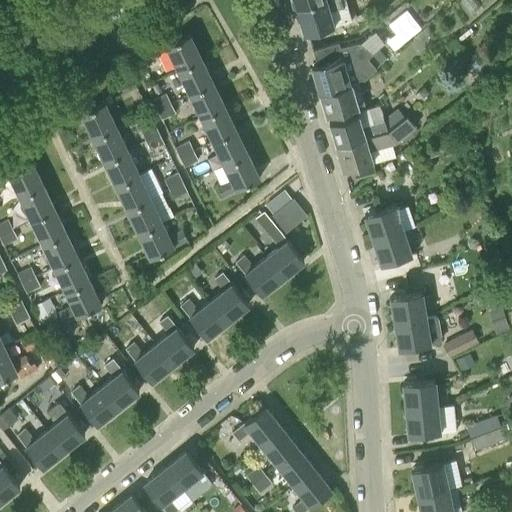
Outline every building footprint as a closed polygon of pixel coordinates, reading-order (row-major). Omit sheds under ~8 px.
[(340,0),(300,0),(294,2),(303,34),(334,25),(330,10),(337,8),(342,6),(340,0)] [(166,45),(178,69),(202,58),(190,33),(166,45)] [(320,91),(358,80),(364,79),(375,69),(367,56),(369,54),(358,41),(339,46),(338,42),(313,49),(318,64),(312,66),(320,91)] [(134,60),(147,54),(143,45),(130,51),(134,60)] [(378,47),(369,54),(367,56),(375,69),(387,58),(378,47)] [(202,58),(178,69),(189,93),(213,81),(202,58)] [(124,92),(137,86),(132,76),(119,82),(124,92)] [(358,80),(320,91),(321,95),(321,98),(322,102),(324,104),(327,115),(359,105),(353,86),(359,85),(358,80)] [(213,81),(189,93),(201,117),(225,105),(213,81)] [(145,85),(150,96),(156,93),(151,82),(145,85)] [(418,91),(423,96),(428,92),(423,86),(418,90),(418,91)] [(151,101),(156,110),(171,102),(166,93),(151,101)] [(92,137),(116,126),(105,101),(80,113),(92,137)] [(171,102),(156,110),(161,119),(176,111),(171,102)] [(225,105),(201,117),(212,140),(236,129),(225,105)] [(333,136),(336,146),(389,130),(406,116),(398,108),(384,119),(368,123),(362,125),(359,113),(329,122),(330,125),(330,128),(331,132),(333,136)] [(136,116),(139,123),(148,119),(145,112),(136,116)] [(389,130),(336,146),(343,168),(373,159),(370,149),(396,142),(416,127),(406,116),(389,130)] [(140,130),(145,140),(159,133),(154,124),(140,130)] [(104,161),(128,150),(116,126),(92,137),(104,161)] [(236,129),(212,140),(223,164),(247,152),(236,129)] [(159,133),(145,140),(149,150),(164,143),(159,133)] [(175,148),(180,157),(193,150),(189,141),(175,148)] [(421,149),(424,158),(439,153),(436,144),(421,149)] [(115,185),(139,173),(128,150),(104,161),(115,185)] [(193,150),(180,157),(184,166),(197,159),(193,150)] [(247,152),(223,164),(231,179),(217,185),(222,195),(259,177),(247,152)] [(8,171),(20,196),(44,185),(32,160),(8,171)] [(389,170),(395,168),(391,160),(386,163),(389,170)] [(126,209),(150,197),(163,191),(151,167),(139,173),(115,185),(126,209)] [(164,177),(169,187),(183,181),(178,171),(164,177)] [(183,181),(169,187),(173,197),(188,191),(183,181)] [(44,185),(20,196),(31,220),(55,208),(44,185)] [(292,197),(285,188),(284,188),(266,203),(273,212),(292,197)] [(138,232),(162,221),(150,197),(126,209),(138,232)] [(498,207),(496,200),(489,203),(491,209),(498,207)] [(373,238),(402,228),(394,203),(365,213),(373,238)] [(55,208),(31,220),(42,243),(66,232),(55,208)] [(278,246),(266,256),(282,277),(303,260),(264,210),(256,217),(278,246)] [(0,233),(13,228),(8,218),(0,221),(0,233)] [(169,236),(162,221),(138,232),(149,257),(188,239),(183,229),(169,236)] [(13,228),(0,233),(0,236),(4,244),(17,238),(13,228)] [(411,253),(402,228),(373,238),(381,263),(411,253)] [(66,232),(42,243),(54,267),(78,255),(66,232)] [(216,246),(221,252),(229,246),(224,239),(216,246)] [(497,257),(496,252),(492,241),(482,244),(486,259),(496,257),(497,257)] [(78,255),(54,267),(65,290),(89,279),(78,255)] [(282,277),(266,256),(253,267),(244,255),(235,261),(261,294),(282,277)] [(194,262),(187,267),(193,276),(200,270),(194,262)] [(22,282),(35,275),(30,266),(17,272),(22,282)] [(223,290),(211,299),(227,320),(248,303),(223,271),(215,278),(223,290)] [(40,285),(35,275),(22,282),(27,292),(40,285)] [(89,279),(65,290),(72,306),(59,312),(63,322),(101,304),(89,279)] [(503,308),(505,307),(498,288),(485,293),(492,312),(503,308)] [(395,322),(426,317),(422,291),(391,296),(395,322)] [(11,313),(25,307),(20,297),(7,303),(11,313)] [(227,320),(211,299),(198,310),(189,298),(180,304),(206,337),(227,320)] [(29,316),(25,307),(11,313),(16,323),(29,316)] [(169,332),(156,343),(172,364),(194,347),(168,314),(160,320),(169,332)] [(438,315),(426,317),(395,322),(399,348),(430,343),(430,341),(441,340),(438,315)] [(448,355),(478,339),(472,328),(442,343),(448,355)] [(27,349),(43,341),(37,330),(21,338),(27,349)] [(48,339),(51,344),(57,355),(70,347),(62,332),(48,339)] [(172,364),(156,343),(144,353),(134,341),(125,348),(151,381),(172,364)] [(53,367),(60,360),(51,344),(38,348),(46,362),(50,361),(53,367)] [(5,346),(0,348),(0,378),(17,371),(21,377),(38,368),(35,362),(31,364),(26,354),(12,361),(5,346)] [(474,363),(469,353),(456,359),(461,370),(474,363)] [(114,376),(102,386),(118,407),(139,390),(113,358),(105,364),(114,376)] [(59,367),(51,374),(57,381),(65,375),(59,367)] [(49,375),(39,384),(44,391),(55,382),(49,375)] [(406,407),(437,404),(434,378),(403,381),(406,407)] [(118,407),(102,386),(89,396),(80,384),(71,391),(97,423),(118,407)] [(58,421),(47,429),(64,450),(85,433),(59,401),(48,409),(58,421)] [(250,430),(261,443),(282,426),(265,404),(232,430),(239,439),(250,430)] [(440,431),(437,404),(406,407),(409,434),(440,431)] [(9,424),(17,418),(9,408),(1,414),(9,424)] [(470,436),(501,425),(496,413),(466,424),(470,436)] [(511,428),(510,422),(501,425),(470,436),(474,448),(511,434),(511,428)] [(282,426),(261,443),(277,464),(298,446),(282,426)] [(64,450),(47,429),(35,439),(25,427),(16,434),(42,467),(64,450)] [(298,446),(277,464),(293,484),(315,467),(298,446)] [(186,449),(165,466),(182,487),(194,502),(202,495),(215,485),(186,449)] [(0,500),(20,485),(0,460),(0,500)] [(411,468),(417,494),(447,487),(447,486),(442,462),(411,468)] [(253,483),(265,473),(258,464),(246,474),(253,483)] [(182,487),(165,466),(144,483),(166,511),(173,511),(178,508),(169,497),(182,487)] [(315,467),(293,484),(304,498),(293,506),(297,511),(302,511),(332,489),(315,467)] [(271,480),(265,473),(253,483),(259,490),(271,480)] [(473,482),(461,484),(463,492),(474,489),(473,482)] [(452,511),(447,487),(417,494),(421,511),(452,511)] [(148,511),(132,492),(111,509),(113,511),(148,511)] [(238,503),(233,508),(236,511),(240,511),(244,509),(238,503)]
